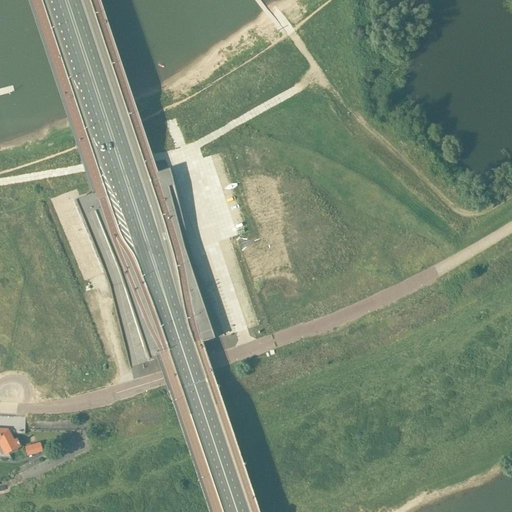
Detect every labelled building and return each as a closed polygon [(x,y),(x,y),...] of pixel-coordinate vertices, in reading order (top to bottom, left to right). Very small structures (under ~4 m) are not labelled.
[(199,148),(203,160),(236,151),(232,138),(199,148)] [(165,170),(76,202),(83,223),(113,318),(127,361),(143,356),(145,360),(156,358),(164,355),(176,352),(187,348),(198,345),(201,344),(210,340),(223,334),(189,258),(188,254),(185,244),(165,170)] [(278,239),(262,187),(238,194),(254,246),(278,239)] [(260,258),(275,310),(299,303),(284,251),(260,258)] [(20,447),(16,440),(13,441),(7,430),(0,429),(0,446),(5,455),(20,447)] [(27,455),(42,450),(40,444),(25,448),(27,455)]
